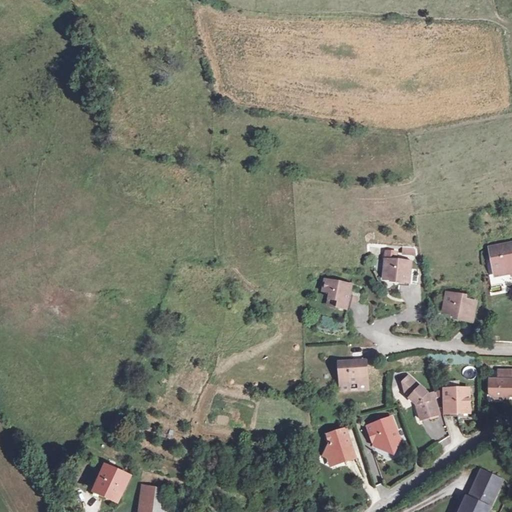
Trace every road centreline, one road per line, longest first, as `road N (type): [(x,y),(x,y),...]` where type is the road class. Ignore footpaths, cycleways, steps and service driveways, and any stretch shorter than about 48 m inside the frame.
road 1 (track): [(190,511),(200,407),(226,372),(280,335),(282,317),(240,282)]
road 2 (residential): [(370,511),(511,423)]
road 3 (residential): [(376,331),(398,343),(511,349)]
